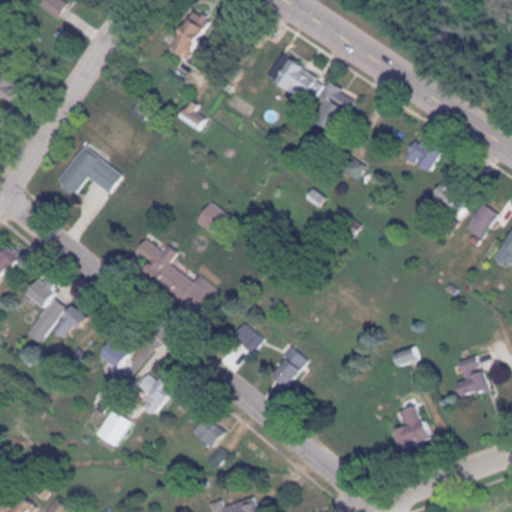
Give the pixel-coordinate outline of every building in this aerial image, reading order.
[(185,49),(206,59),(226,20),(205,9),(185,49)] [(320,81),(290,59),(273,81),(304,103),(320,81)] [(0,80),(22,103),(37,87),(14,63),(0,76),(0,80)] [(312,127),(363,145),(373,115),(356,109),(360,95),(327,84),(312,127)] [(100,175),(123,192),(136,173),(94,143),(69,178),(88,192),(100,175)] [(207,216),(220,234),(240,219),(226,201),(207,216)] [(485,241),(503,215),(485,203),(467,229),(485,241)] [(511,268),(511,234),(495,257),(511,269),(511,268)] [(146,255),(189,281),(194,273),(181,265),(190,249),(180,244),(176,250),(156,238),(146,255)] [(17,276),(34,259),(21,245),(3,262),(17,276)] [(78,303),(59,291),(63,285),(49,276),(37,294),(54,305),(38,331),(53,341),(78,303)] [(78,336),(89,324),(93,328),(103,317),(87,303),(67,327),(78,336)] [(133,369),(144,348),(121,335),(110,356),(133,369)] [(405,366),(434,357),(430,344),(402,353),(405,366)] [(283,368),(298,384),(321,362),(306,346),(283,368)] [(500,390),(490,354),(463,361),(473,397),(500,390)] [(169,380),(161,373),(147,386),(169,409),(192,386),(177,372),(169,380)] [(449,442),(443,418),(432,420),(428,404),(406,410),(410,428),(403,429),(409,452),(449,442)] [(125,445),(143,420),(124,407),(106,432),(125,445)] [(224,446),(238,431),(220,413),(206,428),(224,446)] [(53,498),(62,487),(56,481),(46,493),(53,498)] [(43,511),(50,506),(40,495),(23,511),(43,511)] [(219,511),(268,511),(264,495),(232,505),(230,499),(217,502),(219,511)] [(78,511),(82,505),(65,496),(56,511),(78,511)]
